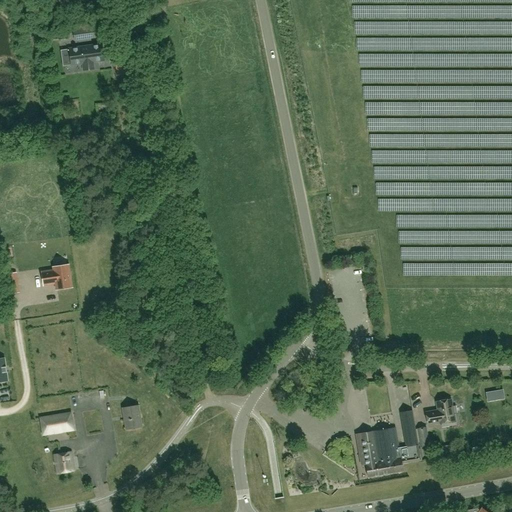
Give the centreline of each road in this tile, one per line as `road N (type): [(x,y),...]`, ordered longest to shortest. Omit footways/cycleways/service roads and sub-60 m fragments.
road 1 (unclassified): [(299,341),(318,292),(260,0)]
road 2 (unclassified): [(299,341),(360,367),(511,366)]
road 3 (tertiary): [(342,511),(511,484)]
